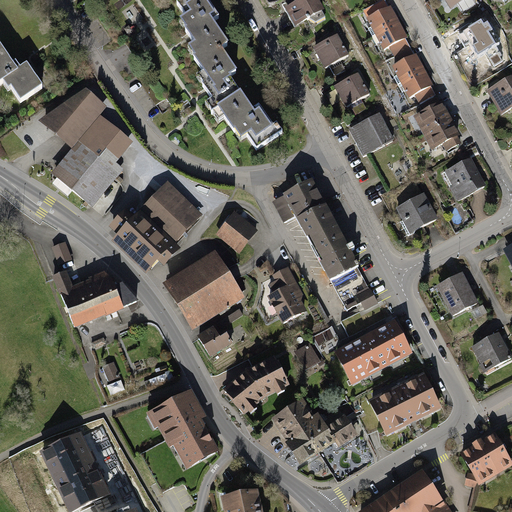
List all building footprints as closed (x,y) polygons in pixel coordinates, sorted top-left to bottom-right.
[(183,0),(177,4),(193,27),(186,32),(189,37),(190,38),(201,55),(223,39),(212,23),(219,18),(206,0),(183,0)] [(315,0),(303,0),(285,10),(290,19),(293,17),(297,25),(307,19),(308,20),(310,19),(315,22),(325,17),(321,11),(322,11),(315,0)] [(369,30),(373,38),(398,24),(389,9),(387,10),(382,1),(369,8),(374,17),(368,20),(373,28),(369,30)] [(485,21),(460,37),(467,48),(470,46),(478,59),(487,54),(495,67),(503,62),(500,58),(503,56),(497,47),(500,46),(485,21)] [(373,38),(377,45),(381,43),(385,51),(390,48),(395,56),(408,49),(404,41),(406,39),(398,24),(373,38)] [(337,37),(314,50),(326,70),(349,57),(337,37)] [(223,39),(201,55),(194,59),(210,82),(203,87),(207,93),(219,110),(241,95),(229,78),(236,73),(221,50),(228,46),(223,39)] [(0,46),(0,81),(2,84),(6,82),(21,103),(42,89),(27,66),(20,70),(16,63),(13,65),(0,46)] [(394,78),(398,86),(423,72),(415,57),(413,58),(408,49),(395,56),(400,65),(394,68),(398,76),(394,78)] [(429,89),(431,87),(423,72),(398,86),(402,93),(406,91),(410,99),(416,96),(421,105),(434,98),(429,89)] [(358,75),(335,88),(347,108),(370,96),(358,75)] [(511,78),(488,92),(502,115),(511,108),(511,78)] [(58,173),(55,177),(90,206),(116,174),(99,159),(106,150),(115,158),(128,142),(93,113),(99,106),(86,95),(45,123),(77,150),(62,168),(58,173)] [(241,95),(219,110),(230,127),(232,129),(234,133),(241,128),(257,151),(283,133),(277,125),(273,128),(259,107),(252,112),(241,95)] [(424,135),(449,121),(441,106),(440,106),(436,100),(423,107),(427,113),(420,117),(423,124),(420,126),(424,135)] [(353,129),(360,142),(386,129),(379,115),(353,129)] [(456,137),(458,137),(449,121),(424,135),(429,143),(433,142),(436,148),(443,144),(447,151),(460,144),(456,137)] [(386,129),(360,142),(367,155),(393,142),(386,129)] [(470,160),(450,171),(457,186),(452,189),(458,201),(484,188),(470,160)] [(312,183),(274,204),(285,224),(297,218),(331,282),(358,267),(357,264),(356,265),(349,253),(354,250),(352,246),(347,249),(312,183)] [(122,236),(118,239),(149,268),(159,258),(164,264),(177,251),(171,245),(200,216),(169,187),(141,216),(140,216),(136,221),(127,213),(113,228),(122,236)] [(423,196),(398,209),(404,221),(401,223),(408,236),(415,233),(414,232),(437,220),(423,196)] [(234,216),(219,235),(239,251),(255,232),(234,216)] [(65,244),(54,249),(60,264),(71,260),(65,244)] [(184,276),(166,287),(190,325),(216,308),(220,315),(230,308),(226,302),(239,294),(218,261),(186,280),(184,276)] [(282,291),(270,297),(274,305),(273,306),(277,314),(278,313),(284,324),(304,313),(290,288),(296,285),(288,269),(274,276),(282,291)] [(65,274),(54,278),(75,328),(136,302),(122,286),(115,289),(111,280),(105,274),(96,278),(97,281),(72,291),(65,274)] [(461,275),(441,286),(450,302),(447,304),(453,317),(477,304),(461,275)] [(377,303),(370,291),(358,297),(365,310),(377,303)] [(474,309),(477,316),(487,312),(485,305),(474,309)] [(410,353),(395,324),(375,335),(376,337),(365,343),(364,340),(337,355),(352,383),(368,375),(366,372),(379,366),(380,369),(389,364),(387,361),(400,354),(402,358),(410,353)] [(213,330),(199,339),(210,356),(231,343),(226,335),(223,337),(222,335),(220,336),(218,333),(216,334),(213,330)] [(498,335),(473,348),(486,372),(511,359),(498,335)] [(103,339),(92,344),(94,349),(106,344),(103,339)] [(301,353),(298,355),(307,369),(319,362),(321,366),(324,364),(321,360),(317,362),(308,347),(300,351),(301,353)] [(247,375),(225,392),(244,414),(248,410),(247,408),(252,404),(254,406),(264,397),(276,391),(275,389),(281,386),(282,388),(288,385),(275,360),(250,372),(252,375),(249,377),(247,375)] [(115,368),(106,372),(109,381),(119,378),(115,368)] [(425,379),(372,405),(386,433),(396,428),(395,426),(401,423),(402,425),(422,415),(421,413),(428,409),(429,412),(439,407),(425,379)] [(186,396),(152,414),(170,447),(178,443),(191,467),(217,452),(186,396)] [(301,402),(275,419),(291,443),(288,445),(300,464),(318,452),(302,428),(313,420),(312,419),(306,411),(313,407),(307,398),(301,403),(301,402)] [(302,428),(318,452),(335,441),(327,430),(319,417),(318,417),(313,420),(302,428)] [(345,418),(327,430),(335,441),(338,447),(353,437),(344,424),(348,422),(345,418)] [(79,436),(43,453),(71,511),(107,495),(79,436)] [(462,456),(478,483),(488,477),(486,475),(500,467),(501,469),(511,463),(495,436),(482,444),(480,442),(474,445),(475,448),(462,456)] [(448,511),(423,473),(365,511),(448,511)] [(260,511),(256,493),(225,500),(227,511),(260,511)]
